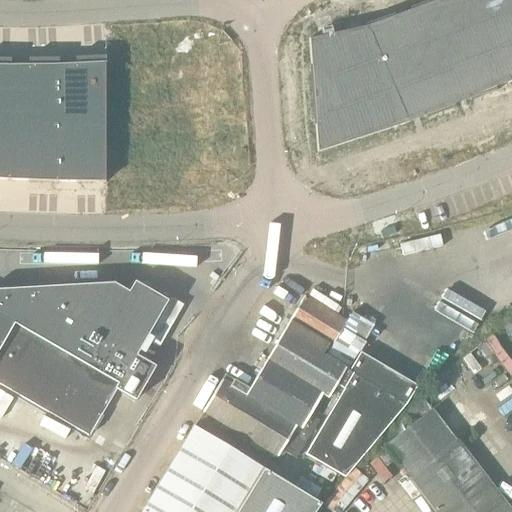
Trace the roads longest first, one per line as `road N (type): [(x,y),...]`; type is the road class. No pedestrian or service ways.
road 1 (unclassified): [(275,222),(259,267),(113,511)]
road 2 (unclassified): [(275,222),(0,226)]
road 3 (unclassified): [(511,156),(358,211),(275,222)]
road 4 (unclassified): [(258,0),(275,222)]
road 5 (unclassified): [(0,11),(207,0)]
